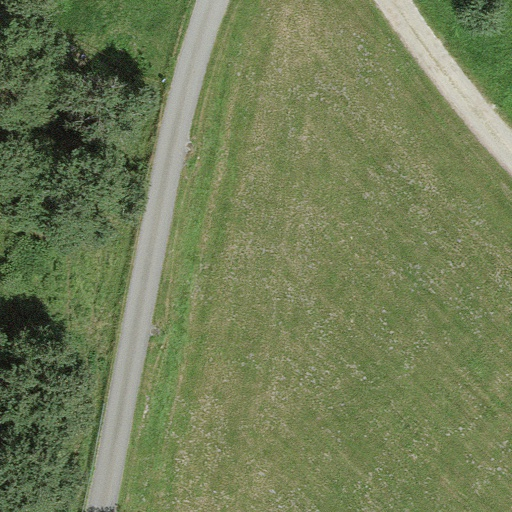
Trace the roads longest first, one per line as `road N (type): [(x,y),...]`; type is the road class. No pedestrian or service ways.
road 1 (residential): [(98,511),(169,155),(213,0)]
road 2 (residential): [(391,0),(511,145)]
